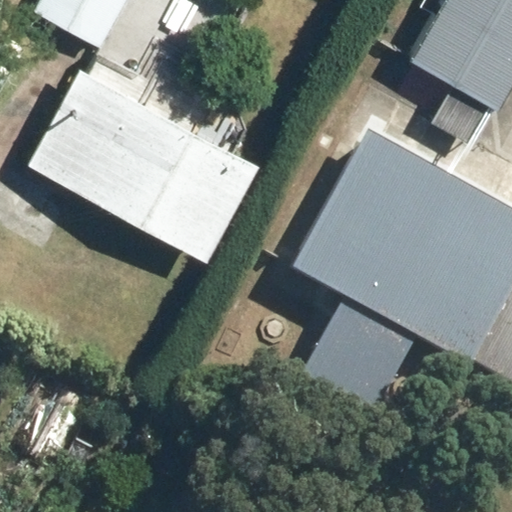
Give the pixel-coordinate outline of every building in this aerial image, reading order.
[(36,0),(33,5),(100,43),(124,0),(36,0)] [(511,50),(511,0),(435,0),(404,57),(486,100),(511,50)] [(259,160),(80,63),(28,159),(208,255),(259,160)] [(465,138),(486,100),(447,80),(427,118),(465,138)] [(511,266),(511,217),(364,135),(285,274),(511,400),(511,280),(506,277),(511,266)] [(406,344),(332,303),(295,369),(369,410),(406,344)]
